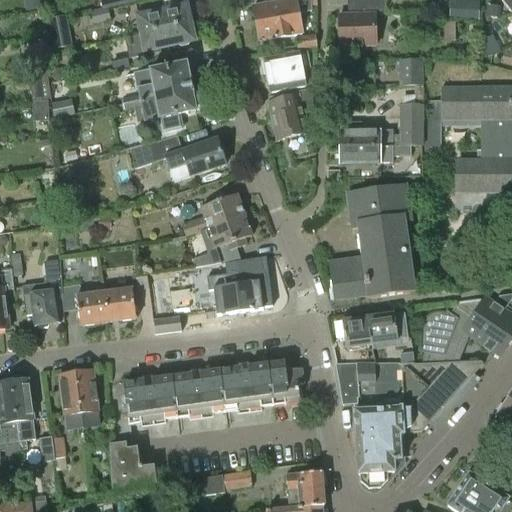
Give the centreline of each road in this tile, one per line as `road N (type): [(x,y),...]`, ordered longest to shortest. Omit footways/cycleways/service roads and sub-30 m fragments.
road 1 (residential): [(311,325),(252,157),(215,0)]
road 2 (residential): [(0,368),(311,325)]
road 3 (residential): [(511,369),(380,511)]
road 4 (residential): [(344,511),(311,325)]
